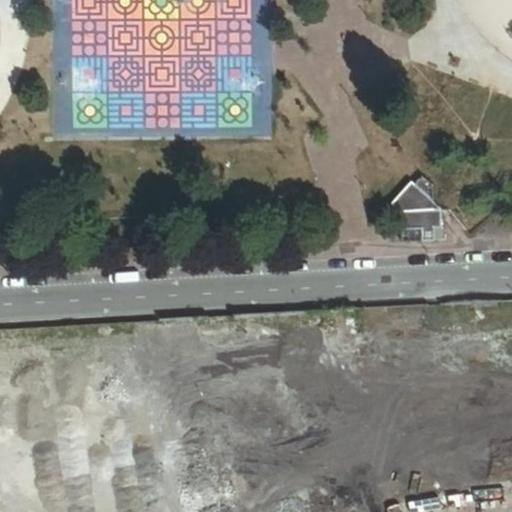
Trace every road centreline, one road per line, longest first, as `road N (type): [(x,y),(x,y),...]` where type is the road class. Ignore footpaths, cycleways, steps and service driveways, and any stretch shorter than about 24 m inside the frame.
road 1 (unknown): [(0,320),(511,291)]
road 2 (tertiary): [(511,267),(0,295)]
